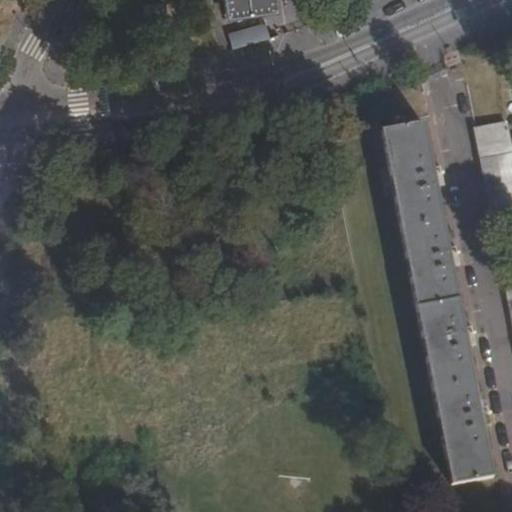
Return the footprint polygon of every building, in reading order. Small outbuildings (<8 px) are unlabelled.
[(223,0),(226,17),(275,10),(273,0),(223,0)] [(143,8),(147,28),(165,25),(162,5),(143,8)] [(226,33),(229,49),(268,40),(264,24),(226,33)] [(491,206),(511,201),(511,160),(505,123),(476,129),(491,206)] [(432,171),(422,125),(382,132),(451,485),(492,476),(482,426),(489,424),(485,407),(479,408),(466,346),(473,344),(470,327),(462,328),(450,267),(458,265),(454,248),(447,249),(435,188),(442,187),(439,169),(432,171)]
